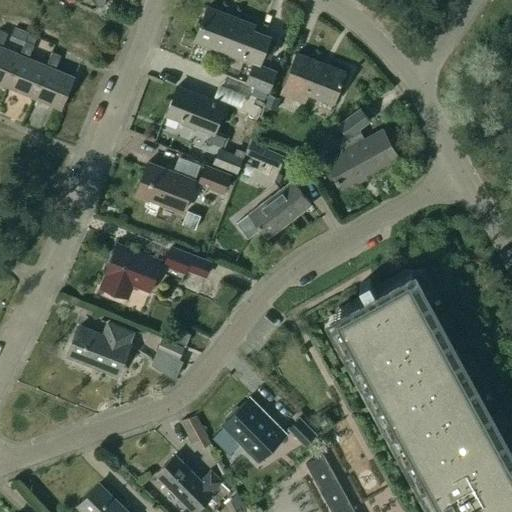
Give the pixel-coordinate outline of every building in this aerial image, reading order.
[(255,25),(207,7),(194,40),(254,63),(259,65),(270,37),(253,31),(255,25)] [(15,27),(11,36),(24,42),(28,33),(15,27)] [(0,83),(6,86),(19,55),(1,47),(7,34),(0,30),(0,83)] [(33,97),(46,66),(28,58),(33,45),(25,41),(19,55),(6,86),(33,97)] [(52,52),(46,66),(33,97),(61,109),(74,77),(55,69),(60,56),(52,52)] [(345,72),(296,53),(281,94),(304,102),(307,94),(333,104),(345,72)] [(246,82),(269,91),(276,72),(259,65),(254,63),(246,82)] [(255,85),(251,95),(264,100),(268,91),(255,85)] [(177,87),(166,115),(214,133),(225,105),(177,87)] [(269,95),(265,105),(277,109),(280,98),(269,95)] [(341,152),(326,160),(342,188),(398,157),(382,129),(364,139),(358,129),(369,121),(360,108),(339,125),(347,136),(336,142),(341,152)] [(244,156),(219,147),(213,164),(237,173),(244,156)] [(285,156),(266,148),(260,161),(279,169),(285,156)] [(199,172),(203,162),(181,152),(177,163),(199,172)] [(194,180),(148,162),(136,194),(181,212),(194,180)] [(231,174),(206,164),(198,183),(223,194),(229,180),(233,182),(237,174),(231,172),(231,174)] [(249,214),(267,238),(310,205),(292,181),(249,214)] [(188,211),(183,225),(195,230),(200,216),(188,211)] [(117,243),(105,273),(106,274),(102,286),(103,288),(126,297),(129,296),(133,284),(150,291),(162,261),(117,243)] [(173,247),(166,263),(187,272),(188,268),(208,276),(213,263),(173,247)] [(511,511),(511,467),(409,280),(379,296),(370,279),(359,284),(369,302),(339,318),(440,502),(421,511),(511,511)] [(103,335),(79,326),(68,356),(117,375),(129,345),(128,344),(133,332),(108,322),(103,335)] [(179,330),(175,340),(186,344),(191,334),(179,330)] [(176,358),(181,347),(162,338),(157,350),(176,358)] [(226,421),(222,425),(258,461),(286,434),(250,398),(239,408),(236,408),(226,418),(226,421)] [(195,416),(181,421),(193,443),(197,441),(206,436),(195,416)] [(299,418),(289,428),(304,443),(314,433),(299,418)] [(300,457),(331,511),(352,511),(316,448),(300,457)] [(175,455),(155,475),(192,511),(210,494),(217,501),(228,491),(221,483),(222,482),(211,471),(200,481),(175,455)] [(128,511),(99,484),(77,507),(82,511),(128,511)] [(248,511),(236,490),(225,501),(231,511),(248,511)]
